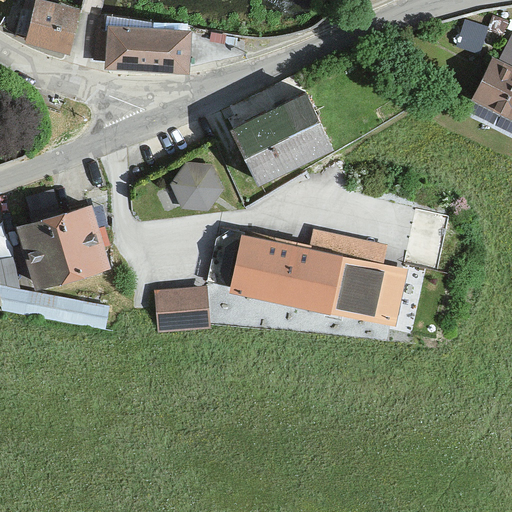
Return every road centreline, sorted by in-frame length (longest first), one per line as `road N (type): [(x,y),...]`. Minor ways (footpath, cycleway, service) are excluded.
road 1 (unclassified): [(454,0),(171,113)]
road 2 (unclassified): [(171,113),(101,92),(0,41)]
road 3 (unclassified): [(171,113),(0,181)]
